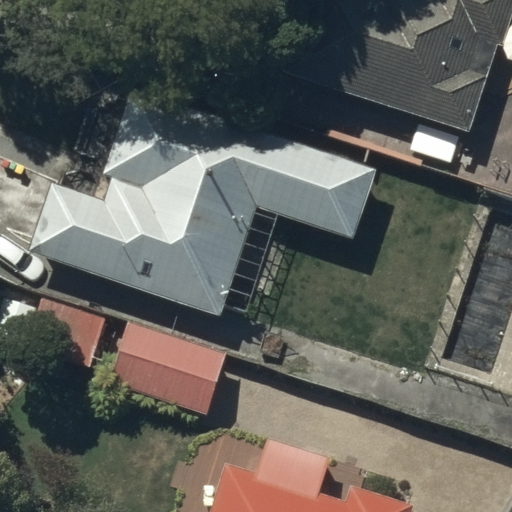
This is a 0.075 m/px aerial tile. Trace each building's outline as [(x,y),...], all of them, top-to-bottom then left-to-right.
[(302,0),(277,76),(473,143),(511,28),(511,2),(505,0),(302,0)] [(362,181),(139,109),(105,211),(55,195),(36,253),(215,312),(252,200),(346,230),(362,181)] [(110,325),(47,305),(30,360),(93,380),(110,325)] [(229,363),(132,332),(114,390),(211,421),(229,363)] [(327,473),(272,455),(259,494),(231,485),(222,511),(384,511),(358,503),(354,511),(316,511),(315,511),(327,473)]
